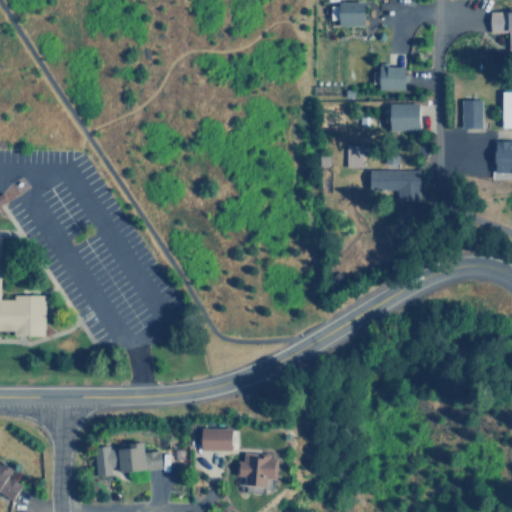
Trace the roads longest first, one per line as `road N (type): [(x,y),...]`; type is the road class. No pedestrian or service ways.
road 1 (secondary): [(0,395),(187,392),(266,365),(310,339)]
road 2 (residential): [(511,224),(474,217),(442,197),(434,154),(434,6)]
road 3 (secondary): [(310,339),(438,269),(472,265),(511,282)]
